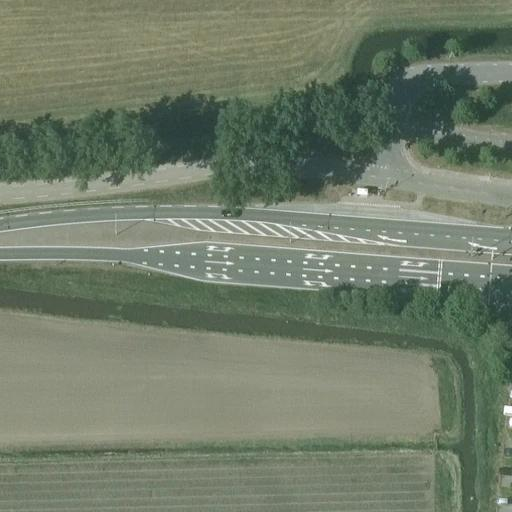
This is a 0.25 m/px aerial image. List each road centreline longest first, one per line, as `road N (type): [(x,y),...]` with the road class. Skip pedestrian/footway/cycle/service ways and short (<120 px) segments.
road 1 (secondary): [(511,241),(177,213),(0,225)]
road 2 (secondary): [(0,254),(511,286)]
road 3 (unclassified): [(0,194),(238,164),(386,179)]
road 4 (unclassified): [(395,129),(411,89),(433,76),(511,74)]
road 5 (unclassified): [(386,179),(511,198)]
